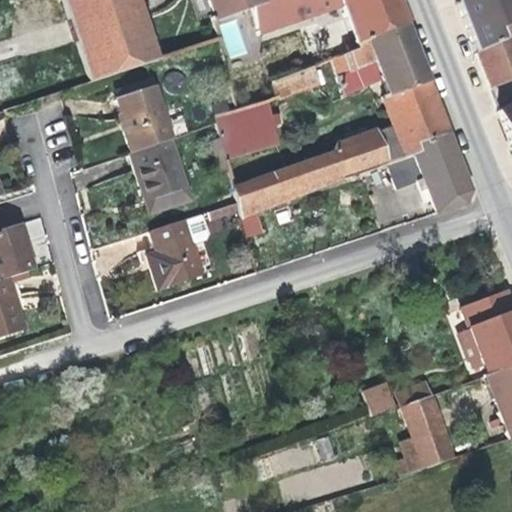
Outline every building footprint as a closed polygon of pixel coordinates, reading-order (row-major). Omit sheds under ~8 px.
[(60,0),(88,82),(154,61),(134,0),(60,0)] [(202,0),(210,20),(246,7),(254,4),(252,0),(202,0)] [(264,0),(254,4),(246,7),(255,37),(321,14),(337,1),(351,43),(404,24),(394,0),(264,0)] [(511,0),(454,0),(456,4),(473,51),(500,39),(496,28),(509,23),(511,21),(511,0)] [(500,39),(473,51),(488,90),(511,79),(511,30),(509,23),(496,28),(500,39)] [(447,135),(427,83),(413,47),(404,24),(351,43),(353,49),(346,52),(329,59),(344,98),(382,77),(389,97),(382,99),(393,129),(404,158),(418,153),(416,146),(447,135)] [(353,49),(351,43),(344,45),(346,52),(353,49)] [(268,82),(272,98),(316,81),(310,66),(268,82)] [(111,89),(114,99),(150,87),(147,77),(111,89)] [(127,155),(167,142),(168,141),(150,87),(114,99),(124,131),(120,132),(127,155)] [(211,117),(214,126),(223,160),(276,146),(263,101),(233,110),(211,117)] [(511,104),(497,111),(503,129),(511,151),(511,104)] [(385,165),(387,164),(404,158),(393,129),(374,135),(385,165)] [(238,217),(256,212),(385,165),(374,135),(335,148),(332,153),(332,157),(231,189),(235,204),(238,216),(238,217)] [(422,180),(434,215),(462,206),(468,190),(457,163),(447,135),(416,146),(418,153),(404,158),(387,164),(396,189),(422,180)] [(127,155),(126,156),(145,215),(187,202),(167,142),(127,155)] [(235,204),(206,213),(210,225),(238,216),(235,204)] [(238,217),(244,238),(261,233),(256,212),(238,217)] [(180,221),(188,245),(202,241),(204,236),(197,216),(180,221)] [(26,222),(33,242),(46,238),(39,218),(26,222)] [(180,221),(146,232),(153,253),(144,256),(156,291),(199,277),(188,245),(180,221)] [(0,281),(6,280),(32,272),(17,225),(0,231),(0,281)] [(0,338),(22,332),(6,280),(0,281),(0,338)] [(465,331),(511,314),(503,293),(457,311),(465,331)] [(511,313),(511,314),(465,331),(466,332),(477,361),(469,364),(470,370),(479,367),(483,378),(511,366),(511,313)] [(477,361),(466,332),(456,336),(467,365),(469,364),(477,361)] [(511,366),(483,378),(481,379),(496,419),(488,422),(492,430),(500,427),(505,442),(511,439),(511,366)] [(383,387),(358,396),(367,420),(391,412),(383,387)] [(394,397),(398,409),(427,399),(422,387),(394,397)] [(427,399),(398,409),(410,443),(419,471),(450,461),(427,399)] [(394,465),(398,478),(419,471),(410,443),(399,447),(403,461),(394,465)]
